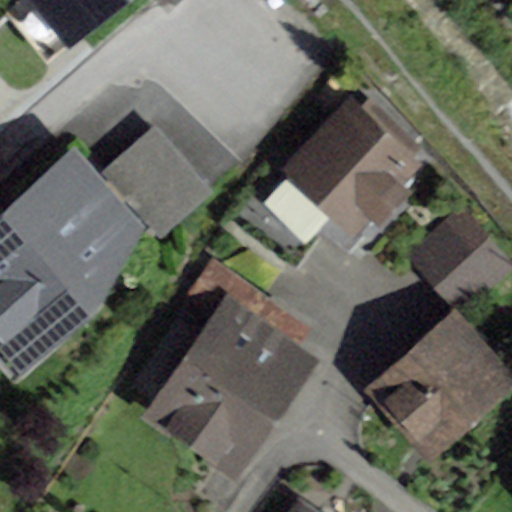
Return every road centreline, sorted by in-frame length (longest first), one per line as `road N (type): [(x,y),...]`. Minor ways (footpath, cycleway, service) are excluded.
road 1 (residential): [(0,148),(170,2)]
road 2 (residential): [(302,415),(391,277)]
road 3 (residential): [(427,511),(302,415)]
